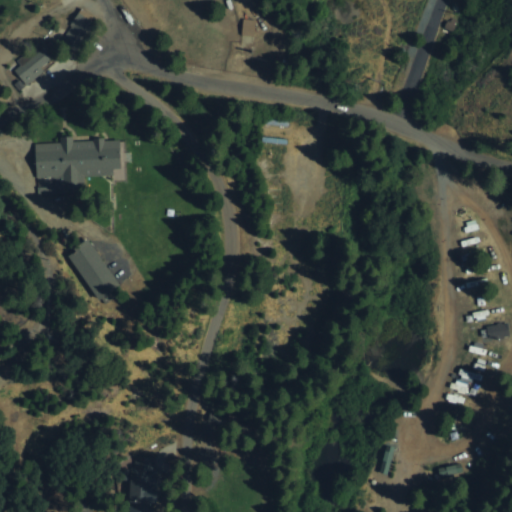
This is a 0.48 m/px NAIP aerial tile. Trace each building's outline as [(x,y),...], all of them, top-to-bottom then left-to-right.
[(78,51),(96,21),(77,10),(59,40),(78,51)] [(256,19),(242,18),(240,36),(254,37),(256,19)] [(27,85),(50,59),(35,45),(12,71),(27,85)] [(34,143),(36,179),(53,178),(53,193),(83,192),(82,177),(113,175),(113,169),(122,169),(121,137),(59,139),(59,142),(34,143)] [(100,301),(121,286),(89,241),(68,256),(100,301)] [(486,328),(489,340),(508,335),(505,322),(486,328)] [(0,389),(17,381),(8,361),(0,365),(0,389)] [(169,455),(130,456),(131,509),(161,508),(160,487),(169,487),(169,455)]
